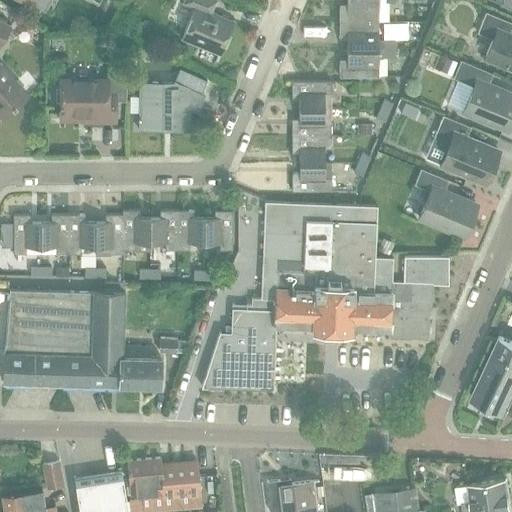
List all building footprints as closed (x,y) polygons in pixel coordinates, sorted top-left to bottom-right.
[(221,54),(234,23),(210,13),(215,1),(212,0),(184,0),(183,2),(195,7),(182,38),(221,54)] [(339,21),(379,20),(378,0),(346,0),(347,3),(339,3),(339,21)] [(511,35),(508,34),(511,24),(511,22),(485,11),(477,32),(492,38),(485,57),(511,67),(511,35)] [(347,48),(379,48),(379,20),(339,21),(339,38),(347,38),(347,48)] [(0,46),(10,27),(0,21),(0,46)] [(386,48),(396,48),(396,40),(386,40),(386,48)] [(379,48),(347,48),(347,58),(339,58),(339,77),(379,76),(379,48)] [(386,57),(396,57),(396,48),(386,48),(386,57)] [(446,56),(441,69),(454,75),(457,67),(459,61),(446,56)] [(511,94),(488,84),(492,73),(460,59),(459,61),(457,67),(454,75),(453,77),(473,85),(463,110),(508,129),(509,127),(511,127),(511,94)] [(0,116),(2,119),(28,96),(0,64),(0,116)] [(105,80),(61,80),(60,120),(115,120),(115,101),(126,101),(126,72),(105,72),(105,80)] [(204,95),(175,82),(175,76),(162,76),(162,82),(140,82),(139,131),(189,131),(189,109),(197,109),(204,95)] [(299,108),(325,108),(325,94),(332,94),(332,81),(291,81),(291,99),(299,99),(299,108)] [(389,112),(393,103),(384,100),(380,109),(389,112)] [(325,123),(325,108),(299,108),(299,119),(291,119),(291,136),(332,136),(332,123),(325,123)] [(385,121),(389,112),(380,109),(377,118),(385,121)] [(432,141),(425,157),(441,163),(486,182),(487,180),(491,182),(497,167),(493,165),(499,151),(466,137),(470,126),(443,114),(432,141)] [(371,124),(357,124),(357,134),(371,134),(371,124)] [(332,148),(332,136),(291,136),(291,153),(299,153),(299,163),(331,163),(331,162),(325,162),(325,148),(332,148)] [(357,162),(366,166),(370,156),(361,152),(357,162)] [(362,175),(366,166),(357,162),(353,172),(362,175)] [(331,177),(331,163),(299,163),(299,173),(291,173),(291,191),(332,191),(332,177),(331,177)] [(419,217),(464,236),(477,205),(444,191),(448,179),(421,168),(414,184),(430,190),(419,217)] [(239,197),(239,210),(248,211),(249,197),(239,197)] [(448,284),(448,255),(404,254),(403,280),(392,279),(392,256),(374,256),(375,204),(263,201),(260,297),(251,297),(251,305),(232,304),(231,324),(225,324),(225,332),(219,331),(201,386),(273,389),(276,324),(312,326),(312,330),(351,331),(351,327),(389,329),(388,336),(428,338),(429,309),(431,309),(432,283),(448,284)] [(121,210),(121,214),(122,214),(122,250),(123,250),(149,250),(149,243),(149,218),(140,218),(140,210),(121,210)] [(164,250),(177,250),(177,210),(160,210),(160,218),(149,218),(149,243),(164,243),(164,250)] [(204,243),(204,218),(195,218),(195,210),(177,210),(177,250),(189,250),(189,243),(204,243)] [(204,218),(204,243),(219,242),(219,250),(233,250),(232,210),(215,210),(215,218),(204,218)] [(13,235),(13,253),(40,253),(40,221),(31,221),(31,214),(13,214),(13,223),(13,235)] [(40,221),(40,253),(67,254),(67,214),(50,214),(50,221),(40,221)] [(95,246),(95,221),(85,221),(85,214),(67,214),(67,254),(81,254),(81,246),(95,246)] [(110,256),(110,254),(123,254),(123,250),(122,250),(122,214),(121,214),(105,214),(105,221),(95,221),(95,246),(95,256),(110,256)] [(13,223),(0,222),(0,224),(0,235),(13,235),(13,223)] [(382,238),(377,249),(388,254),(393,243),(382,238)] [(41,275),(41,265),(31,265),(30,275),(41,275)] [(41,275),(51,275),(51,266),(41,265),(41,275)] [(67,266),(57,266),(57,275),(67,275),(67,266)] [(95,277),(95,267),(84,267),(84,277),(95,277)] [(95,267),(95,277),(106,277),(106,267),(95,267)] [(150,278),(150,268),(140,268),(139,277),(150,278)] [(150,278),(160,278),(160,268),(150,268),(150,278)] [(204,279),(204,269),(193,269),(193,279),(204,279)] [(204,269),(204,279),(215,279),(215,269),(204,269)] [(124,293),(121,293),(122,282),(104,281),(104,292),(9,290),(4,350),(3,381),(119,385),(120,356),(122,356),(123,343),(122,343),(124,293)] [(196,333),(195,324),(175,325),(176,335),(196,333)] [(505,412),(511,398),(511,341),(499,335),(471,396),(482,401),(480,406),(492,411),(494,407),(505,412)] [(308,336),(304,363),(317,365),(321,338),(308,336)] [(177,340),(176,353),(185,353),(186,338),(177,338),(177,340)] [(176,353),(177,340),(161,340),(160,352),(176,353)] [(161,357),(150,357),(150,344),(123,343),(122,356),(120,356),(119,385),(120,385),(120,384),(160,385),(161,357)] [(160,458),(127,461),(131,495),(142,494),(144,506),(175,502),(174,494),(200,491),(196,460),(160,464),(160,458)] [(47,489),(64,485),(59,462),(42,465),(47,489)] [(126,499),(124,487),(121,472),(74,479),(79,511),(129,511),(127,499),(126,499)] [(316,511),(312,480),(280,484),(280,479),(266,481),(270,511),(282,510),(282,511),(316,511)] [(511,511),(507,480),(470,485),(470,486),(461,487),(464,511),(511,511)] [(418,511),(416,489),(364,496),(366,511),(418,511)] [(2,497),(4,511),(56,511),(56,506),(44,508),(40,490),(2,497)] [(129,511),(143,511),(142,498),(127,499),(129,511)]
